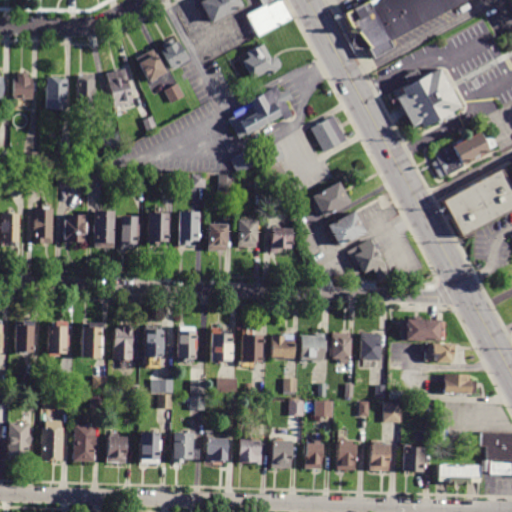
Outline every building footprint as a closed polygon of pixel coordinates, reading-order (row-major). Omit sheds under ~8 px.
[(210,23),(199,2),(202,0),(237,0),(241,7),(210,23)] [(272,0),(274,2),(278,0),(280,0),(290,18),(257,37),(245,16),(262,6),(259,0),(272,0)] [(367,0),(345,11),(368,58),(389,47),(385,38),(461,0),(367,0)] [(170,69),(160,51),(163,49),(161,45),(171,39),(174,43),(177,41),(187,60),(170,69)] [(251,79),(241,61),(249,57),(246,53),(263,44),(270,58),(272,57),(276,58),(280,64),(279,69),(267,76),(264,72),(251,79)] [(152,49),(164,73),(147,82),(134,59),(152,49)] [(390,93),(412,136),(462,110),(438,67),(390,93)] [(105,74),(124,70),(132,103),(113,108),(105,74)] [(30,99),(10,99),(11,77),(15,77),(15,73),(26,74),(25,79),(30,79),(30,99)] [(93,108),(76,107),(77,75),(94,76),(93,88),(96,88),(95,100),(93,100),(93,108)] [(63,110),(43,110),(44,78),(55,78),(55,79),(63,80),(63,110)] [(176,84),(183,97),(170,104),(163,91),(176,84)] [(288,110),(280,114),(280,116),(238,139),(227,119),(233,115),(231,112),(275,87),(279,93),(285,89),(290,99),(284,102),(288,110)] [(345,140),(322,152),(309,128),(332,116),(345,140)] [(146,133),(141,121),(151,117),(156,129),(146,133)] [(116,132),(117,132),(121,150),(105,154),(101,137),(110,135),(109,133),(116,132)] [(433,153),(451,143),(452,145),(463,139),(464,140),(478,133),(480,137),(484,135),(486,139),(490,137),(495,146),(462,164),(463,166),(439,179),(431,163),(437,160),(433,153)] [(267,167),(259,153),(276,143),(284,157),(267,167)] [(256,163),(237,174),(229,160),(248,149),(256,163)] [(0,151),(8,152),(8,167),(0,166),(0,151)] [(37,168),(22,168),(22,152),(37,153),(37,168)] [(70,154),(69,168),(57,168),(57,154),(70,154)] [(355,164),(360,161),(364,167),(358,170),(355,164)] [(458,234),(511,206),(511,163),(442,199),(458,234)] [(10,171),(11,170),(26,170),(25,184),(10,183),(10,171)] [(89,186),(87,186),(88,171),(103,172),(102,187),(89,186)] [(73,173),(73,186),(59,186),(60,172),(73,172),(73,173)] [(161,172),(176,172),(176,186),(162,186),(161,172)] [(132,186),(131,186),(131,173),(145,174),(145,187),(132,186)] [(205,188),(191,188),(191,182),(187,182),(188,174),(205,175),(205,188)] [(219,177),(219,175),(235,175),(236,190),(219,190),(219,177)] [(255,189),(254,189),(254,177),(262,177),(263,189),(255,189)] [(322,219),(310,198),(337,183),(349,204),(322,219)] [(274,212),(267,211),(268,199),(275,199),(274,212)] [(52,210),(51,244),(32,244),(33,209),(52,210)] [(111,249),(92,248),(93,212),(112,212),(111,249)] [(187,241),(187,246),(176,246),(177,212),(197,213),(196,242),(187,241)] [(364,233),(338,248),(326,227),(353,212),(364,233)] [(16,248),(0,248),(0,214),(17,214),(16,248)] [(156,247),(145,247),(146,214),(167,215),(166,244),(157,244),(156,247)] [(84,215),(84,243),(62,243),(62,215),(84,215)] [(135,249),(118,248),(118,216),(136,217),(136,225),(137,225),(137,236),(135,236),(135,249)] [(255,248),(236,248),(237,222),(255,222),(255,248)] [(223,226),(225,226),(225,253),(206,253),(206,226),(223,226)] [(289,230),(289,250),(287,249),(286,254),(269,253),(270,230),(289,230)] [(372,268),(362,274),(357,265),(354,267),(346,252),(370,239),(389,275),(379,281),(372,268)] [(63,352),(45,352),(46,324),(53,324),(53,319),(65,319),(64,333),(65,333),(65,344),(63,344),(63,352)] [(444,320),(444,338),(439,338),(439,341),(399,340),(399,320),(444,320)] [(30,352),(13,352),(13,323),(31,323),(31,331),(32,331),(32,343),(31,343),(30,352)] [(112,358),(113,328),(119,328),(119,324),(131,324),(131,359),(112,358)] [(78,357),(79,325),(99,326),(98,357),(78,357)] [(193,357),(175,357),(176,325),(192,325),(192,329),(194,329),(193,357)] [(143,355),(143,327),(160,327),(159,355),(143,355)] [(229,361),(208,360),(209,327),(218,327),(218,329),(228,329),(228,332),(230,332),(229,361)] [(259,361),(239,360),(240,333),(241,333),(241,327),(244,327),(244,328),(251,329),(250,333),(260,333),(259,361)] [(349,332),(348,357),(346,358),(346,362),(339,362),(339,357),(329,357),(329,346),(330,346),(331,331),(349,332)] [(321,359),(298,358),(298,333),(322,334),(321,359)] [(380,334),(378,359),(375,359),(374,367),(362,367),(362,359),(359,359),(360,333),(380,334)] [(269,358),(269,334),(292,334),(291,358),(269,358)] [(428,344),(452,345),(451,362),(423,361),(424,352),(427,352),(428,344)] [(38,372),(38,388),(24,387),(24,372),(38,372)] [(0,373),(8,373),(8,386),(0,386),(0,373)] [(475,393),(443,393),(443,373),(468,374),(468,380),(475,380),(475,393)] [(73,376),(72,389),(58,388),(59,375),(73,376)] [(107,377),(106,390),(92,389),(92,376),(107,377)] [(236,378),(236,393),(215,392),(216,378),(236,378)] [(295,379),(295,395),(282,394),(282,378),(295,379)] [(172,380),(171,393),(150,392),(150,380),(157,381),(157,380),(172,380)] [(204,381),(204,394),(189,394),(190,380),(204,381)] [(325,397),(317,397),(317,383),(325,384),(325,397)] [(351,384),(353,384),(352,398),(344,398),(344,384),(351,384)] [(383,385),(385,385),(384,398),(374,398),(375,385),(383,385)] [(28,404),(29,390),(38,391),(38,405),(28,404)] [(402,399),(402,400),(387,399),(388,390),(403,391),(402,399)] [(54,408),(54,393),(71,394),(70,409),(54,408)] [(89,408),(90,393),(105,394),(105,409),(89,408)] [(171,409),(156,409),(157,394),(172,395),(171,409)] [(189,410),(189,396),(205,396),(204,411),(189,410)] [(287,415),(288,400),(303,401),(302,415),(287,415)] [(331,417),(314,417),(314,401),(332,401),(331,417)] [(358,416),(359,401),(368,402),(368,416),(358,416)] [(381,421),(382,402),(400,402),(400,422),(381,421)] [(420,416),(420,402),(435,403),(434,416),(420,416)] [(6,458),(7,422),(28,423),(27,459),(6,458)] [(73,460),(74,424),(94,425),(93,461),(73,460)] [(62,427),(61,460),(40,459),(41,427),(62,427)] [(138,463),(138,432),(157,432),(157,463),(138,463)] [(191,447),(197,448),(196,459),(181,459),(181,462),(171,462),(172,432),(191,432),(191,447)] [(511,432),(486,432),(484,457),(511,457),(511,432)] [(105,462),(106,435),(125,436),(124,463),(105,462)] [(258,438),(258,452),(261,452),(260,465),(251,464),(251,463),(236,462),(237,437),(258,438)] [(213,462),(204,462),(204,452),(205,452),(206,438),(225,438),(225,461),(213,460),(213,462)] [(270,467),(270,439),(290,440),(289,468),(270,467)] [(354,470),(336,469),(337,439),(350,439),(350,443),(355,443),(354,470)] [(320,443),(319,469),(302,469),(304,442),(320,443)] [(388,470),(368,470),(368,444),(388,444),(388,470)] [(422,471),(401,471),(402,446),(422,446),(422,471)] [(511,474),(489,473),(489,462),(511,463),(511,474)] [(469,482),(469,484),(446,483),(446,481),(436,480),(437,465),(479,467),(479,482),(469,482)]
